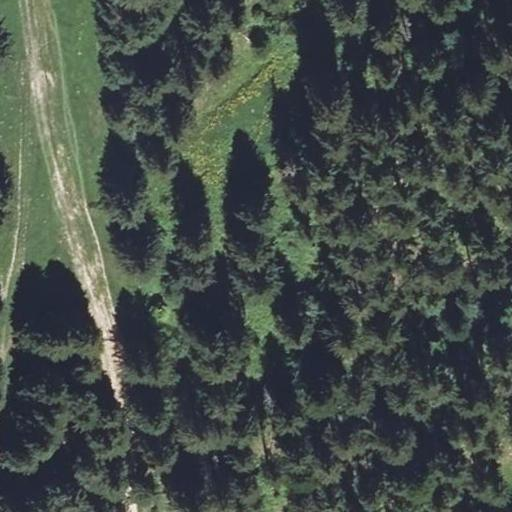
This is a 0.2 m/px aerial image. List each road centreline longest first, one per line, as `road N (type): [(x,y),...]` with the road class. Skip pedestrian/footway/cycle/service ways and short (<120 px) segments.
road 1 (track): [(41,0),(69,183),(117,349)]
road 2 (track): [(117,349),(130,451),(125,511)]
